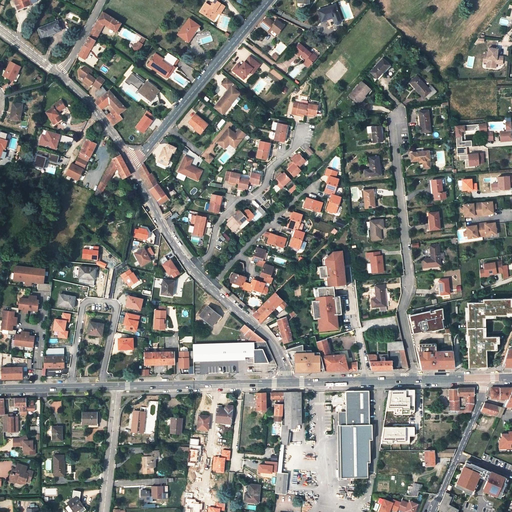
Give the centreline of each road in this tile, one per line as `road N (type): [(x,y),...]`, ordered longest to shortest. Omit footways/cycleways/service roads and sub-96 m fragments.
road 1 (residential): [(266,0),(131,166)]
road 2 (secondary): [(488,378),(286,382)]
road 3 (residential): [(301,130),(265,185),(214,226),(194,270)]
road 4 (secondary): [(286,382),(116,386)]
road 5 (residential): [(432,511),(488,378)]
road 6 (residential): [(313,187),(210,286)]
road 7 (residential): [(210,286),(270,338),(286,382)]
road 8 (residential): [(103,511),(116,386)]
road 9 (residential): [(131,166),(194,270)]
